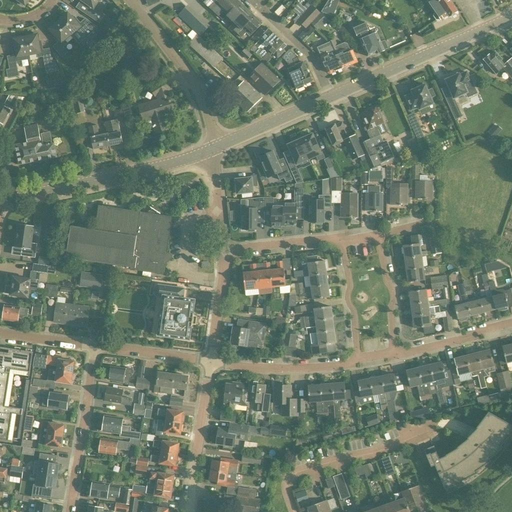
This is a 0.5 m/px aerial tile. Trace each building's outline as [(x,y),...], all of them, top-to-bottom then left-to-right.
[(99,0),(80,0),(83,2),(81,4),(91,11),(88,16),(99,23),(104,15),(96,10),(99,5),(97,4),(99,0)] [(239,2),(236,0),(217,0),(214,4),(227,15),(239,2)] [(328,0),(321,12),(333,17),(339,0),(328,0)] [(434,0),(429,4),(435,12),(433,16),(436,20),(441,20),(448,16),(449,17),(457,12),(448,0),(434,0)] [(202,10),(206,7),(200,1),(196,4),(202,10)] [(239,2),(227,15),(226,16),(234,23),(236,20),(247,9),(244,7),(239,2)] [(176,15),(184,22),(194,12),(186,4),(176,15)] [(312,7),(298,21),(305,28),(319,13),(312,7)] [(236,24),(238,26),(234,30),(237,34),(254,17),(247,9),(236,20),(238,22),(236,24)] [(62,19),(58,22),(70,35),(78,45),(97,28),(85,20),(80,24),(74,17),(72,19),(66,12),(60,17),(62,19)] [(241,38),(246,33),(249,37),(262,24),(254,17),(237,34),(241,38)] [(64,41),(70,35),(58,22),(55,24),(54,23),(48,28),(54,34),(52,36),(58,43),(53,48),(62,58),(67,53),(63,48),(67,44),(64,41)] [(376,33),(369,37),(367,33),(368,33),(364,23),(353,28),(357,37),(360,36),(362,40),(360,40),(367,57),(376,53),(376,54),(384,51),(387,49),(384,42),(381,43),(376,33)] [(303,33),(308,38),(315,31),(310,26),(303,33)] [(261,44),(272,33),(265,27),(262,30),(260,29),(253,37),(254,39),(253,40),(257,43),(259,41),(261,44)] [(261,60),(279,40),(272,33),(261,44),(253,52),(261,60)] [(41,41),(38,42),(37,34),(29,35),(29,37),(25,38),(29,55),(37,54),(38,58),(43,57),(46,73),(58,71),(54,61),(51,61),(49,49),(43,51),(41,41)] [(195,35),(187,44),(232,85),(240,75),(196,34),(195,35)] [(30,60),(29,55),(25,38),(21,38),(21,37),(13,38),(15,46),(12,47),(14,56),(7,57),(10,70),(6,71),(8,78),(18,76),(16,62),(30,60)] [(333,48),(343,69),(357,62),(354,54),(353,55),(351,51),(350,49),(349,49),(347,44),(345,43),(337,46),(335,39),(331,41),(333,48)] [(282,50),(286,46),(279,40),(261,60),(266,65),(273,57),(276,60),(284,52),(282,50)] [(320,57),(327,73),(330,74),(343,69),(333,48),(331,41),(327,43),(327,44),(317,48),(321,56),(320,57)] [(303,63),(300,64),(297,58),(289,50),(282,58),(287,63),(289,69),(287,69),(289,74),(290,74),(296,88),(298,89),(302,88),(302,86),(303,85),(304,86),(311,82),(308,74),(307,74),(303,63)] [(496,74),(503,68),(511,79),(511,59),(506,63),(502,58),(501,59),(495,53),(490,57),(489,55),(483,60),(496,74)] [(265,95),(279,81),(262,64),(248,78),(265,95)] [(465,89),(472,85),(466,73),(459,76),(459,75),(458,75),(457,74),(451,76),(452,78),(445,81),(448,87),(454,99),(465,94),(467,93),(465,89)] [(243,82),(234,91),(221,78),(214,86),(228,99),(230,97),(247,113),(261,99),(243,82)] [(173,113),(169,97),(170,97),(169,94),(168,94),(167,89),(163,81),(150,89),(155,97),(156,97),(157,101),(139,106),(146,129),(153,127),(155,134),(167,130),(163,116),(173,113)] [(418,107),(419,110),(433,104),(430,98),(435,96),(432,89),(427,91),(425,86),(423,86),(422,84),(416,86),(417,89),(411,91),(412,94),(405,97),(411,110),(418,107)] [(82,102),(74,103),(77,114),(85,112),(82,102)] [(456,102),(449,106),(455,120),(462,117),(456,102)] [(122,109),(127,127),(135,125),(129,106),(122,109)] [(4,107),(0,115),(0,123),(2,125),(10,110),(4,107)] [(381,167),(380,165),(394,158),(386,141),(383,143),(380,136),(378,132),(385,129),(383,123),(382,122),(384,121),(381,114),(379,115),(375,107),(367,111),(368,112),(361,115),(367,127),(365,128),(370,140),(364,142),(365,143),(360,145),(359,145),(364,155),(366,159),(371,169),(381,167)] [(414,113),(407,116),(413,130),(420,127),(414,113)] [(107,134),(110,146),(122,144),(120,132),(117,120),(104,123),(107,135),(107,134)] [(341,122),(334,125),(324,129),(333,146),(342,141),(337,132),(344,128),(341,122)] [(24,128),(27,143),(15,146),(18,166),(56,158),(54,144),(42,147),(40,141),(37,125),(24,128)] [(88,127),(90,137),(93,150),(110,146),(107,134),(107,135),(99,136),(96,126),(88,127)] [(299,138),(308,160),(316,156),(318,161),(324,158),(322,153),(321,154),(312,134),(307,137),(306,135),(299,138)] [(359,145),(360,145),(355,135),(343,141),(352,161),(364,155),(359,145)] [(308,160),(299,138),(292,142),(292,143),(287,145),(296,165),(308,160)] [(292,180),(288,169),(281,172),(272,152),(271,153),(270,151),(264,153),(265,155),(260,158),(264,166),(262,167),(267,178),(277,174),(279,180),(284,178),(286,183),(292,180)] [(334,167),(330,158),(324,160),(329,169),(334,167)] [(303,183),(297,170),(291,172),(296,184),(303,183)] [(384,181),(383,170),(369,171),(370,182),(384,181)] [(235,180),(236,186),(234,188),(235,192),(236,193),(237,194),(252,193),(252,187),(257,186),(256,175),(250,176),(250,179),(235,180)] [(331,179),(331,191),(341,191),(341,179),(331,179)] [(432,200),(433,182),(415,182),(415,200),(432,200)] [(407,206),(408,188),(399,188),(399,185),(392,185),(392,184),(390,184),(390,205),(407,206)] [(283,204),(283,207),(284,207),(284,224),(287,224),(287,225),(288,225),(288,226),(296,226),(296,210),(303,210),(303,189),(295,189),(294,204),(283,204)] [(367,194),(365,194),(365,212),(382,212),(382,194),(379,194),(379,190),(367,189),(367,194)] [(357,200),(350,200),(350,193),(340,193),(340,218),(357,218),(357,200)] [(324,208),(331,208),(330,196),(318,196),(318,201),(310,201),(310,223),(315,223),(315,225),(322,225),(322,223),(323,223),(324,208)] [(264,216),(264,212),(264,198),(248,199),(248,209),(241,209),(241,222),(242,222),(242,230),(248,230),(248,232),(254,232),(254,230),(256,230),(256,216),(264,216)] [(280,228),(280,226),(284,226),(284,224),(284,207),(283,207),(273,207),(273,198),(264,198),(264,212),(272,212),(271,228),(278,228),(280,228)] [(73,226),(68,258),(166,272),(174,216),(101,206),(98,229),(73,226)] [(34,226),(17,224),(14,248),(22,249),(21,256),(34,258),(36,245),(31,244),(34,226)] [(404,259),(421,256),(427,256),(426,251),(421,252),(420,246),(422,246),(421,235),(411,237),(412,245),(403,247),(404,259)] [(439,238),(432,239),(434,255),(441,254),(439,238)] [(421,256),(404,259),(406,271),(423,268),(421,256)] [(309,276),(326,273),(324,261),(317,262),(316,257),(307,258),(307,264),(308,270),(293,272),(294,278),(309,276)] [(276,262),(277,270),(270,271),(272,288),(285,286),(283,269),(282,262),(276,262)] [(272,288),(270,271),(269,271),(269,263),(263,264),(256,264),(258,289),(272,288)] [(34,271),(49,272),(49,264),(35,264),(34,271)] [(244,289),(244,290),(258,289),(256,264),(250,265),(251,273),(243,273),(244,282),(240,283),(241,289),(244,289)] [(423,268),(406,271),(407,283),(425,280),(424,274),(430,273),(429,267),(423,268)] [(326,273),(309,276),(311,288),(328,285),(326,273)] [(99,288),(101,277),(82,274),(80,286),(99,288)] [(431,284),(447,282),(446,276),(430,278),(431,284)] [(31,280),(13,277),(11,287),(6,286),(5,293),(10,294),(10,295),(27,298),(29,289),(41,291),(43,281),(32,279),(32,280),(31,280)] [(492,297),(495,310),(500,309),(501,312),(507,310),(506,307),(508,307),(506,300),(511,298),(511,295),(511,290),(503,292),(502,290),(497,291),(494,281),(488,282),(488,283),(490,290),(492,297)] [(431,291),(448,288),(447,282),(431,284),(431,291)] [(157,336),(190,340),(192,324),(195,324),(196,316),(193,316),(195,299),(184,297),(185,288),(158,284),(154,287),(153,292),(156,296),(162,297),(157,336)] [(462,305),(454,307),(457,320),(458,320),(459,322),(466,321),(465,318),(470,316),(466,300),(465,296),(463,289),(462,284),(457,286),(462,305)] [(57,298),(58,287),(46,285),(44,297),(57,298)] [(296,295),(299,295),(299,298),(312,296),(312,300),(329,297),(328,285),(311,288),(303,289),(295,290),(296,295)] [(409,293),(410,305),(427,302),(426,290),(409,293)] [(483,313),(495,310),(492,297),(479,300),(483,313)] [(470,316),(483,313),(479,300),(472,302),(472,299),(467,300),(466,300),(470,316)] [(447,300),(427,302),(410,305),(412,317),(429,314),(428,307),(448,304),(447,300)] [(33,303),(32,311),(41,313),(42,305),(33,303)] [(54,322),(70,325),(72,307),(56,304),(54,322)] [(314,311),(315,316),(299,318),(300,324),(332,319),(330,307),(315,309),(314,305),(305,306),(294,307),(295,313),(306,312),(314,311)] [(1,317),(2,319),(2,320),(17,322),(18,316),(27,317),(28,310),(4,306),(4,312),(2,313),(1,317)] [(86,327),(89,309),(72,307),(70,325),(86,327)] [(433,325),(431,325),(430,320),(443,318),(444,331),(452,330),(450,311),(442,312),(429,315),(429,314),(412,317),(414,329),(423,328),(424,334),(434,333),(433,325)] [(317,333),(333,330),(332,319),(300,324),(301,329),(316,327),(317,333)] [(246,347),(257,348),(258,345),(264,346),(267,324),(249,321),(248,330),(233,328),(231,345),(246,347)] [(326,344),(335,343),(333,330),(317,333),(319,345),(311,346),(312,356),(328,354),(326,344)] [(282,346),(295,347),(296,335),(284,333),(282,346)] [(511,344),(502,347),(506,364),(511,362),(511,344)] [(5,407),(9,376),(10,373),(6,372),(7,369),(29,373),(28,376),(29,376),(32,353),(31,353),(31,350),(26,349),(25,352),(20,351),(20,348),(14,348),(14,351),(0,348),(0,440),(11,442),(12,441),(8,441),(12,414),(21,415),(22,409),(5,407)] [(487,369),(493,367),(489,351),(477,353),(484,378),(489,376),(487,369)] [(484,378),(477,353),(466,356),(470,373),(471,376),(478,375),(481,389),(486,388),(484,378)] [(46,365),(57,367),(57,371),(72,373),(72,371),(73,370),(74,366),(73,365),(73,363),(58,360),(59,358),(47,356),(47,355),(36,354),(35,357),(33,367),(45,369),(46,365)] [(458,376),(470,373),(466,356),(454,359),(457,373),(452,374),(455,386),(461,385),(458,376)] [(441,363),(429,365),(435,386),(434,386),(436,394),(437,396),(443,395),(441,388),(439,380),(445,379),(441,363)] [(435,386),(429,365),(418,368),(426,403),(427,403),(426,401),(432,400),(429,387),(434,386),(435,386)] [(129,385),(130,377),(132,375),(133,371),(131,369),(126,368),(125,369),(125,370),(110,367),(108,380),(116,381),(116,383),(129,385)] [(410,388),(417,386),(422,405),(426,403),(418,368),(406,371),(410,388)] [(57,371),(49,370),(47,381),(70,384),(70,382),(72,381),(72,377),(71,376),(72,373),(57,371)] [(505,389),(511,387),(508,371),(501,373),(505,389)] [(171,395),(172,388),(174,375),(158,373),(156,386),(155,385),(154,392),(171,395)] [(172,388),(182,390),(181,396),(187,397),(188,384),(186,384),(187,377),(181,376),(181,374),(176,373),(175,376),(174,375),(172,388)] [(505,389),(501,373),(496,375),(500,390),(505,389)] [(396,392),(396,391),(393,375),(381,377),(384,394),(385,398),(386,402),(387,409),(388,414),(395,412),(393,401),(394,401),(396,392)] [(369,379),(372,396),(378,395),(379,400),(385,398),(384,394),(381,377),(369,379)] [(150,380),(143,379),(141,390),(148,391),(150,380)] [(362,398),(372,396),(369,379),(357,382),(359,391),(354,392),(356,403),(360,402),(362,398)] [(320,385),(322,417),(328,417),(327,406),(333,406),(334,421),(335,421),(332,384),(331,384),(331,383),(330,381),(325,382),(325,383),(325,385),(320,385)] [(240,407),(246,407),(249,389),(243,388),(244,385),(232,383),(232,385),(225,384),(223,404),(224,404),(223,410),(221,409),(220,422),(235,423),(236,411),(234,411),(235,405),(233,405),(233,404),(240,405),(240,407)] [(351,399),(350,390),(344,390),(344,383),(332,384),(335,421),(341,420),(339,401),(345,400),(351,399)] [(249,389),(246,407),(248,408),(249,403),(256,404),(255,412),(268,413),(270,395),(264,394),(265,386),(249,384),(249,389)] [(309,403),(316,402),(317,418),(322,417),(320,385),(308,386),(309,403)] [(298,417),(298,413),(297,413),(297,400),(297,399),(287,400),(287,399),(290,399),(290,387),(274,387),(274,404),(281,404),(281,417),(298,417)] [(131,399),(121,398),(122,391),(107,389),(107,390),(105,391),(104,394),(106,395),(105,401),(113,402),(112,403),(130,406),(131,399)] [(43,405),(48,406),(47,408),(57,410),(58,408),(66,409),(66,408),(68,408),(69,403),(67,402),(68,397),(50,394),(49,399),(44,399),(43,405)] [(443,395),(437,396),(439,404),(445,403),(443,395)] [(154,409),(154,396),(148,396),(148,404),(146,404),(146,409),(154,409)] [(182,407),(183,399),(170,398),(169,406),(182,407)] [(144,405),(134,404),(133,415),(143,416),(144,405)] [(427,408),(409,413),(412,422),(429,418),(427,408)] [(152,418),(153,410),(147,409),(145,417),(152,418)] [(183,413),(167,411),(158,409),(157,416),(166,417),(166,422),(181,424),(181,422),(183,422),(184,416),(182,416),(183,413)] [(429,464),(431,468),(435,466),(445,490),(447,496),(464,486),(479,476),(493,464),(505,450),(511,439),(511,426),(488,413),(476,429),(477,429),(476,430),(467,439),(468,440),(459,446),(457,448),(457,449),(445,456),(446,456),(439,459),(434,449),(425,453),(429,464)] [(378,424),(376,414),(366,418),(369,427),(378,424)] [(33,432),(35,416),(27,415),(24,430),(33,432)] [(129,427),(121,426),(122,420),(102,417),(101,425),(103,425),(102,431),(120,434),(120,433),(128,435),(129,427)] [(181,425),(181,424),(166,422),(165,426),(156,424),(155,431),(179,434),(180,431),(181,431),(182,425),(181,425)] [(63,426),(43,423),(41,434),(62,437),(62,434),(63,433),(64,430),(63,429),(63,426)] [(229,423),(228,430),(218,428),(216,445),(233,447),(235,439),(246,441),(249,426),(229,423)] [(268,436),(269,429),(261,428),(260,435),(268,436)] [(286,437),(288,431),(272,428),(270,434),(286,437)] [(61,440),(62,437),(41,434),(40,444),(60,447),(60,445),(62,444),(62,441),(61,440)] [(23,439),(22,446),(31,448),(32,441),(23,439)] [(115,455),(116,449),(128,451),(129,446),(129,443),(117,442),(101,439),(100,444),(98,446),(97,449),(99,452),(99,453),(115,455)] [(130,439),(129,443),(129,446),(139,447),(140,440),(130,439)] [(178,445),(163,442),(154,441),(152,447),(162,449),(161,453),(176,455),(176,454),(178,453),(178,450),(177,448),(178,445)] [(176,456),(176,455),(161,453),(160,457),(151,456),(150,462),(175,466),(175,462),(177,461),(177,457),(176,456)] [(260,466),(261,457),(242,454),(241,463),(260,466)] [(386,462),(388,465),(392,464),(395,463),(394,459),(392,455),(389,456),(385,458),(386,462)] [(148,467),(149,459),(138,457),(137,465),(148,467)] [(221,458),(220,462),(213,460),(211,471),(236,475),(237,469),(238,461),(221,458)] [(40,462),(38,474),(57,476),(58,467),(58,465),(40,462)] [(380,475),(377,462),(370,463),(373,476),(380,475)] [(367,464),(354,469),(357,477),(363,474),(365,478),(371,476),(367,464)] [(9,476),(11,466),(6,465),(6,470),(0,469),(0,482),(5,483),(5,478),(6,479),(6,476),(9,476)] [(136,465),(135,475),(146,477),(147,467),(136,465)] [(19,467),(11,466),(9,476),(9,477),(21,479),(23,468),(19,467)] [(234,489),(236,475),(211,471),(209,482),(217,483),(216,486),(234,489)] [(156,485),(172,487),(172,486),(173,485),(174,481),(173,480),(173,476),(150,473),(149,483),(149,484),(156,485)] [(55,486),(57,476),(38,474),(36,485),(55,488),(55,486)] [(334,476),(333,477),(341,500),(350,497),(341,474),(334,476)] [(330,478),(325,480),(328,489),(334,487),(330,478)] [(171,488),(172,487),(156,485),(149,484),(149,483),(147,482),(145,494),(170,498),(170,494),(172,493),(172,489),(171,488)] [(120,487),(109,485),(92,483),(90,496),(107,499),(108,496),(118,498),(120,487)] [(427,511),(418,486),(401,492),(403,499),(365,511),(332,511),(328,500),(307,508),(308,511),(427,511)] [(237,496),(260,500),(263,501),(265,492),(238,488),(237,496)] [(125,489),(123,503),(130,504),(132,490),(125,489)] [(132,491),(131,497),(144,499),(145,492),(132,491)] [(237,497),(236,504),(234,511),(257,511),(259,501),(237,497)] [(308,499),(299,502),(301,508),(310,505),(308,499)] [(51,511),(52,506),(29,503),(29,508),(35,509),(34,511),(51,511)] [(127,511),(129,505),(116,503),(114,511),(127,511)]
